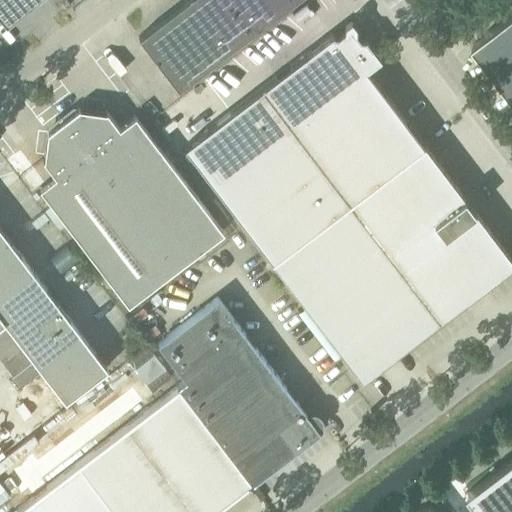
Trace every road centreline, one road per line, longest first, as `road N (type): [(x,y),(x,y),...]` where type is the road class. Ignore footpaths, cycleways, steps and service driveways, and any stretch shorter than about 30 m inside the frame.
road 1 (unclassified): [(511,350),(302,511)]
road 2 (unclassified): [(396,0),(511,145)]
road 3 (unclassified): [(0,100),(134,0)]
